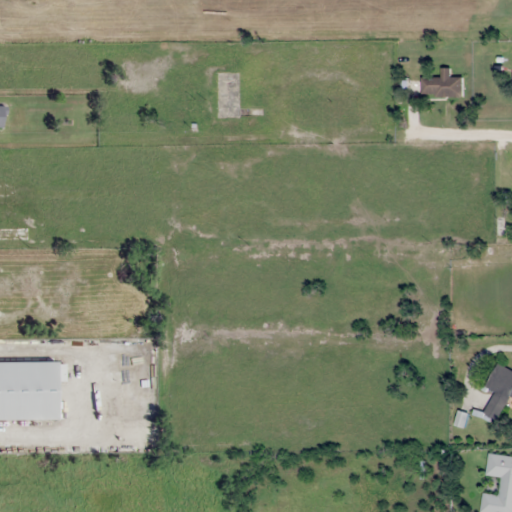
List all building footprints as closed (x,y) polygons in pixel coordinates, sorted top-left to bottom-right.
[(462,96),(462,77),(450,77),(450,67),(441,67),(441,78),(421,78),(421,96),(462,96)] [(132,340),(132,328),(99,328),(99,340),(132,340)] [(0,419),(55,419),(54,380),(61,380),(61,361),(0,361),(0,419)] [(511,370),(497,363),(486,387),(495,391),(483,416),(497,423),(509,397),(511,398),(511,370)] [(511,511),(511,456),(489,454),(486,475),(501,477),(499,496),(483,494),(480,511),(511,511)]
